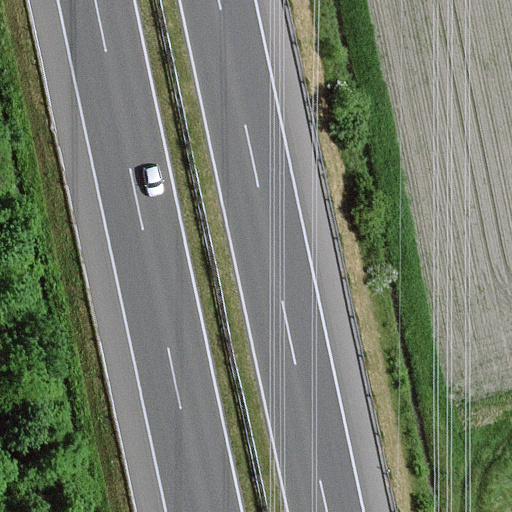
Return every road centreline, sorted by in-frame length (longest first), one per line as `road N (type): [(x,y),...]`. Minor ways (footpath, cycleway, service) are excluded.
road 1 (motorway): [(95,0),(202,511)]
road 2 (motorway): [(327,511),(220,0)]
